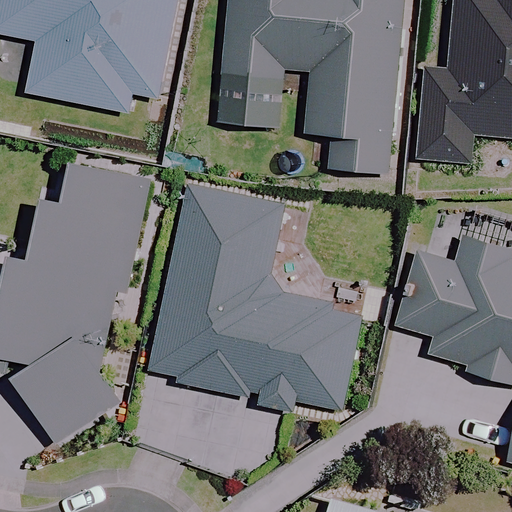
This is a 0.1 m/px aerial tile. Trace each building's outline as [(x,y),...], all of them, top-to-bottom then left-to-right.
[(176,0),(1,0),(0,6),(0,35),(37,42),(27,95),(129,115),(134,94),(157,99),(176,0)] [(400,0),(234,0),(229,78),(286,82),(287,75),(310,77),(305,136),(329,137),(327,171),(387,175),(400,0)] [(511,0),(454,0),(449,75),(425,73),(420,164),(478,168),(479,141),(511,143),(511,0)] [(118,291),(123,293),(151,186),(72,165),(62,205),(39,199),(27,242),(0,234),(0,361),(56,450),(128,404),(100,360),(118,291)] [(191,190),(152,378),(257,399),(255,412),(297,421),(300,408),(340,416),(361,314),(267,294),(285,210),(191,190)] [(464,375),(463,381),(511,395),(511,450),(509,461),(511,462),(511,255),(459,240),(452,265),(425,257),(405,329),(434,338),(426,364),(464,375)] [(384,511),(333,496),(328,511),(384,511)]
